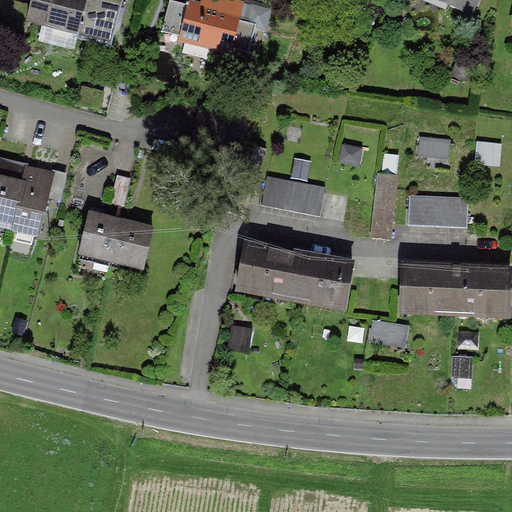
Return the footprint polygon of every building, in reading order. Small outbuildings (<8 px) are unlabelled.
[(124,5),(104,0),(34,0),(29,21),(96,38),(94,43),(113,48),(124,5)] [(241,25),(246,5),(227,0),(204,0),(203,7),(191,3),(189,11),(181,39),(181,41),(233,55),(241,25)] [(436,0),(470,15),(476,0),(436,0)] [(189,11),(171,6),(163,34),(181,39),(189,11)] [(233,55),(250,59),(258,29),(241,25),(233,55)] [(198,122),(231,131),(235,117),(202,108),(198,122)] [(195,135),(228,144),(231,131),(198,122),(195,135)] [(195,135),(187,163),(220,172),(228,144),(195,135)] [(421,156),(453,157),(454,138),(421,137),(421,156)] [(502,163),(504,142),(480,140),(478,161),(502,163)] [(245,218),(268,150),(247,144),(224,211),(245,218)] [(311,180),(313,159),(296,157),(293,177),(311,180)] [(15,230),(41,236),(55,177),(26,170),(23,184),(0,178),(0,222),(16,226),(15,230)] [(400,177),(381,175),(374,239),(393,241),(400,177)] [(133,180),(119,176),(112,203),(113,203),(125,207),(126,207),(133,180)] [(327,190),(270,179),(264,207),(322,218),(327,190)] [(471,200),(412,198),(411,227),(469,230),(471,200)] [(125,207),(113,203),(111,213),(123,216),(125,207)] [(123,222),(91,215),(81,255),(113,263),(123,222)] [(155,230),(123,222),(113,263),(145,271),(155,230)] [(355,265),(248,244),(239,292),(346,312),(355,265)] [(511,270),(405,267),(403,314),(511,318),(511,279),(511,270)] [(374,339),(409,345),(412,324),(377,319),(374,339)]
